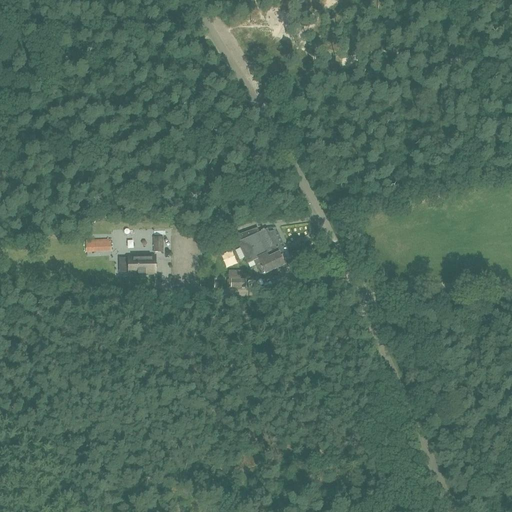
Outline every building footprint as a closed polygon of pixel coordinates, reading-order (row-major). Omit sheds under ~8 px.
[(289,268),(288,267),(290,266),(292,262),(287,250),(288,250),(286,246),(285,246),(277,229),(276,228),(268,228),(265,229),(263,229),(263,230),(258,233),(256,228),(235,235),(247,263),(255,260),(263,279),(289,268)] [(154,251),(163,251),(162,237),(153,238),(154,251)] [(85,251),(111,249),(110,240),(109,238),(85,238),(85,251)] [(139,275),(154,274),(154,256),(128,256),(128,273),(138,273),(139,275)] [(245,287),(246,278),(230,279),(230,287),(245,287)] [(214,288),(214,279),(200,279),(200,288),(214,288)]
